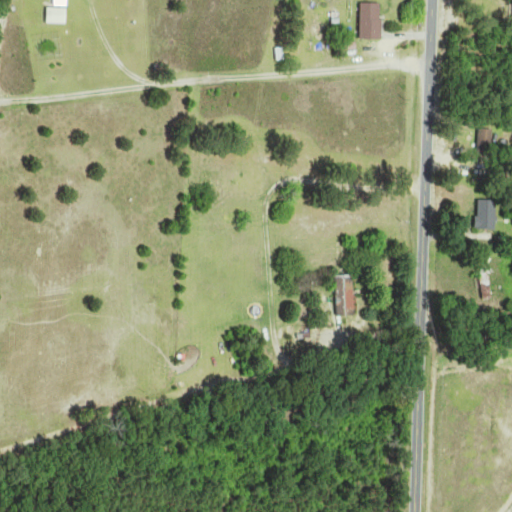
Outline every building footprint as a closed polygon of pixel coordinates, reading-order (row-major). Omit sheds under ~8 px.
[(68,24),(68,0),(56,0),(56,8),(47,8),(47,24),(68,24)] [(385,3),(363,3),(363,39),(385,39),(385,3)] [(491,130),(480,132),(484,153),(496,151),(491,130)] [(498,200),(480,200),(480,231),(498,231),(498,200)] [(491,300),(491,264),(482,264),(482,300),(491,300)]
